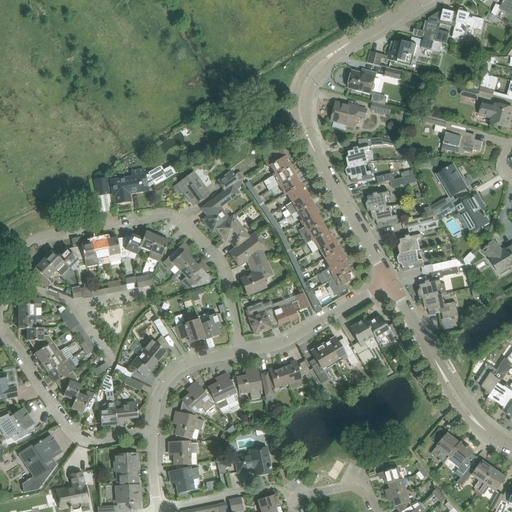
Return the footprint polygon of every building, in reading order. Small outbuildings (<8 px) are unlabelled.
[(511,0),(503,0),(500,8),(507,11),(508,8),(511,9),(511,0)] [(437,35),(436,41),(442,43),(446,44),(449,33),(439,31),(441,23),(455,27),(452,37),(457,38),(465,33),(467,27),(481,30),(484,19),(469,16),(470,13),(464,12),(464,11),(464,10),(464,9),(463,8),(462,8),(461,8),(460,8),(459,9),(459,10),(459,11),(458,14),(454,13),(454,12),(443,10),(443,13),(440,12),(441,12),(440,11),(428,19),(429,19),(428,21),(425,21),(422,31),(437,35)] [(493,15),(489,20),(494,24),(498,19),(493,15)] [(412,37),(410,43),(403,41),(402,43),(395,41),(392,52),(389,51),(387,60),(398,62),(398,60),(406,62),(408,55),(409,55),(410,54),(414,56),(417,46),(420,47),(420,49),(431,52),(440,54),(442,43),(436,41),(424,38),(423,40),(412,37)] [(370,51),(367,63),(374,65),(377,53),(370,51)] [(399,79),(401,72),(388,68),(386,76),(399,79)] [(349,87),(371,93),(376,73),(369,72),(368,76),(353,72),(349,87)] [(481,87),(479,91),(494,95),(498,78),(489,76),(484,74),(481,87)] [(477,99),(479,91),(473,90),(463,87),(461,95),(477,99)] [(389,115),(391,107),(373,102),(371,111),(389,115)] [(491,123),(508,128),(511,112),(511,107),(496,104),(495,105),(483,102),(480,113),(493,116),(491,123)] [(332,120),(332,121),(334,121),(332,127),(344,130),(345,124),(354,126),(357,115),(364,117),(366,110),(359,108),(359,107),(350,105),(350,106),(343,104),(336,103),(332,118),(332,120)] [(427,116),(425,124),(434,126),(432,131),(445,134),(446,129),(449,130),(450,129),(452,122),(427,116)] [(445,134),(442,143),(446,144),(449,145),(448,151),(464,155),(465,152),(473,154),(474,150),(480,152),(483,142),(474,139),(475,136),(474,136),(469,134),(466,133),(465,134),(455,131),(453,136),(445,134)] [(371,139),(358,140),(360,146),(368,144),(369,146),(371,145),(387,144),(393,146),(394,141),(387,140),(380,138),(371,139)] [(346,156),(348,166),(365,162),(365,163),(368,162),(366,152),(370,151),(369,146),(368,144),(347,149),(349,155),(346,156)] [(263,160),(266,165),(275,159),(273,155),(263,160)] [(289,167),(291,166),(285,156),(276,161),(275,159),(266,165),(268,168),(270,166),(275,175),(289,167)] [(367,172),(365,163),(365,162),(348,166),(345,167),(348,178),(351,177),(352,183),(373,178),(371,171),(367,172)] [(467,188),(454,166),(453,164),(452,165),(436,174),(450,198),(467,188)] [(131,178),(111,181),(114,196),(115,196),(117,204),(130,201),(129,193),(147,190),(147,188),(154,184),(155,186),(174,175),(174,174),(170,168),(162,172),(160,167),(148,174),(149,175),(145,175),(131,178)] [(269,191),(279,185),(295,176),(289,167),(275,175),(267,179),(269,183),(265,185),(269,191)] [(231,171),(217,182),(225,191),(233,185),(239,181),(243,178),(238,172),(234,175),(231,171)] [(392,173),(377,177),(378,184),(390,181),(394,180),(393,175),(392,173)] [(192,174),(174,187),(179,194),(183,192),(193,205),(209,193),(203,186),(201,187),(192,174)] [(284,195),(286,194),(286,193),(300,185),(295,176),(279,185),(284,195)] [(405,177),(394,180),(390,181),(391,187),(407,184),(405,177)] [(106,178),(95,180),(97,195),(108,193),(106,178)] [(239,181),(233,185),(236,190),(243,185),(239,181)] [(291,203),(307,193),(301,183),(300,185),(286,193),(286,194),(291,203)] [(233,185),(225,191),(202,209),(207,216),(203,220),(212,232),(216,229),(229,219),(220,207),(239,193),(236,190),(233,185)] [(368,212),(371,211),(387,207),(385,197),(389,196),(388,189),(367,194),(369,200),(365,201),(368,212)] [(291,203),(286,206),(291,215),(313,203),(307,193),(291,203)] [(485,208),(485,207),(483,204),(477,194),(459,205),(456,207),(457,207),(469,228),(472,233),(480,228),(489,222),(485,217),(486,216),(482,210),(485,208)] [(431,207),(434,213),(448,204),(445,199),(431,207)] [(448,204),(434,213),(439,221),(446,217),(445,215),(452,211),(452,210),(457,207),(456,207),(459,205),(456,200),(448,204)] [(316,213),(317,214),(318,212),(313,203),(291,215),(293,219),(299,216),(302,221),(316,213)] [(378,227),(399,222),(397,215),(393,216),(390,206),(387,207),(371,211),(374,222),(377,221),(378,227)] [(422,225),(438,221),(439,221),(434,213),(431,207),(424,208),(426,216),(403,222),(404,229),(422,225)] [(300,235),(306,232),(322,222),(317,214),(316,213),(302,221),(300,222),(303,227),(298,230),(300,235)] [(228,239),(235,248),(249,238),(233,216),(229,219),(216,229),(225,242),(228,239)] [(438,221),(422,225),(424,231),(424,232),(439,228),(438,221)] [(322,222),(306,232),(300,235),(306,244),(307,244),(312,241),(312,242),(314,240),(313,240),(327,232),(327,231),(322,222)] [(281,230),(277,224),(273,226),(277,232),(279,235),(282,233),(281,230)] [(312,253),(319,249),(335,240),(329,230),(327,231),(327,232),(313,240),(314,240),(312,242),(312,241),(307,244),(312,253)] [(140,247),(150,252),(157,236),(146,232),(142,239),(143,239),(139,247),(140,247)] [(401,243),(398,243),(400,254),(417,251),(420,250),(417,240),(421,239),(419,232),(399,237),(401,243)] [(284,236),(282,233),(279,235),(280,238),(283,245),(287,243),(284,236)] [(251,269),(252,268),(266,262),(262,252),(265,250),(254,234),(249,238),(235,248),(229,253),(239,267),(247,261),(251,269)] [(117,239),(121,258),(128,257),(130,252),(137,255),(140,247),(139,247),(143,239),(142,239),(131,235),(130,238),(125,239),(125,238),(117,239)] [(168,241),(157,236),(150,252),(148,258),(159,262),(162,256),(168,241)] [(117,239),(117,237),(104,240),(109,263),(121,261),(121,258),(117,239)] [(109,263),(104,240),(93,242),(98,265),(109,263)] [(335,240),(319,249),(324,258),(340,249),(335,240)] [(493,241),(484,251),(491,258),(501,275),(511,268),(510,266),(511,265),(511,245),(503,251),(493,241)] [(98,265),(93,242),(81,245),(81,246),(84,261),(85,261),(86,265),(86,268),(98,265)] [(290,249),(287,243),(283,245),(288,254),(292,253),(290,249)] [(81,246),(73,248),(73,249),(68,250),(66,248),(58,256),(69,267),(70,268),(75,263),(78,267),(86,265),(85,261),(84,261),(81,246)] [(179,247),(163,263),(174,274),(176,276),(180,272),(192,260),(187,255),(191,251),(188,247),(183,251),(179,247)] [(324,258),(329,267),(330,268),(344,260),(346,259),(340,249),(324,258)] [(52,250),(43,259),(55,271),(60,276),(69,267),(58,256),(52,250)] [(419,260),(417,251),(400,254),(397,255),(399,266),(403,265),(404,271),(425,266),(423,260),(419,260)] [(49,277),(55,271),(43,259),(35,268),(39,272),(35,276),(47,288),(54,281),(49,277)] [(442,270),(458,267),(465,265),(461,259),(433,265),(434,272),(442,270)] [(192,260),(180,272),(181,272),(185,277),(181,281),(188,289),(191,287),(192,288),(210,283),(208,277),(209,277),(209,276),(208,276),(205,273),(206,272),(205,272),(204,273),(201,269),(205,265),(201,261),(197,265),(192,260)] [(328,269),(321,273),(327,282),(349,269),(344,260),(330,268),(329,267),(328,268),(328,269)] [(266,262),(252,268),(254,274),(241,280),(247,295),(266,287),(262,280),(272,275),(266,262)] [(458,267),(442,270),(443,277),(459,273),(458,267)] [(333,278),(327,282),(326,282),(334,296),(346,289),(344,285),(355,279),(349,269),(333,278)] [(420,289),(417,289),(420,300),(423,299),(439,295),(437,285),(441,284),(440,278),(443,277),(442,270),(434,272),(435,278),(419,282),(420,289)] [(151,274),(144,276),(146,287),(153,285),(151,274)] [(146,287),(144,276),(136,278),(138,288),(146,287)] [(115,293),(127,290),(126,285),(120,286),(119,281),(113,282),(115,293)] [(115,293),(113,282),(107,283),(108,288),(103,290),(104,295),(115,293)] [(104,295),(103,290),(97,291),(96,285),(90,287),(90,288),(92,297),(104,295)] [(81,298),(80,290),(79,287),(71,289),(73,299),(81,298)] [(92,297),(90,288),(80,290),(81,298),(84,299),(92,297)] [(283,301),(271,305),(275,317),(278,325),(297,318),(295,311),(299,309),(300,310),(310,307),(303,293),(294,296),(296,302),(285,306),(283,301)] [(443,319),(459,315),(456,302),(445,305),(442,294),(439,295),(423,299),(425,310),(428,309),(430,315),(442,312),(443,319)] [(18,317),(35,317),(35,309),(41,309),(41,298),(24,298),(24,304),(18,304),(18,317)] [(317,301),(311,304),(315,312),(322,308),(318,301),(317,301)] [(247,310),(245,311),(248,318),(254,334),(271,328),(268,320),(275,317),(271,305),(270,302),(262,305),(261,302),(246,308),(247,310)] [(73,315),(69,309),(66,310),(61,314),(60,315),(65,321),(73,315)] [(198,317),(205,338),(205,340),(221,335),(218,328),(219,327),(218,322),(219,321),(217,314),(208,317),(207,314),(198,317)] [(73,315),(65,321),(70,330),(79,324),(73,315)] [(171,329),(178,341),(188,337),(190,343),(205,338),(198,317),(197,317),(183,322),(181,315),(173,318),(176,327),(171,329)] [(367,324),(373,334),(375,338),(385,333),(391,343),(400,338),(392,324),(387,327),(380,316),(367,324)] [(35,317),(18,317),(18,329),(27,329),(35,329),(35,328),(42,328),(42,317),(41,317),(35,317)] [(168,334),(159,319),(154,322),(163,337),(168,334)] [(363,340),(373,334),(367,324),(364,319),(349,328),(360,347),(366,344),(363,340)] [(79,324),(70,330),(74,335),(78,332),(82,337),(86,334),(79,324)] [(49,345),(53,342),(49,336),(43,336),(43,328),(42,328),(35,328),(35,329),(27,329),(27,341),(30,341),(32,345),(31,346),(36,352),(49,344),(49,345)] [(86,334),(82,337),(85,342),(80,345),(84,350),(93,344),(86,334)] [(342,349),(334,336),(322,343),(333,362),(341,357),(343,360),(346,358),(352,367),(358,363),(348,346),(342,349)] [(152,339),(143,349),(158,361),(166,351),(152,339)] [(36,353),(35,354),(41,364),(59,352),(53,342),(49,345),(49,344),(36,352),(36,353)] [(333,362),(322,343),(310,351),(318,363),(312,367),(322,384),(328,380),(323,371),(327,369),(325,366),(333,362)] [(95,357),(99,354),(93,344),(84,350),(87,355),(91,352),(95,357)] [(353,347),(352,347),(362,364),(374,358),(369,349),(358,355),(353,348),(353,347)] [(158,361),(143,349),(130,365),(143,376),(148,370),(150,371),(158,361)] [(61,351),(59,352),(41,364),(44,368),(42,369),(45,373),(47,372),(48,374),(68,361),(61,351)] [(484,394),(489,397),(498,383),(499,383),(501,380),(511,363),(511,362),(511,352),(509,357),(507,359),(504,358),(495,371),(493,370),(490,373),(484,369),(479,378),(476,382),(482,386),(481,387),(486,391),(484,394)] [(49,375),(47,377),(50,381),(52,380),(55,384),(56,383),(69,375),(68,374),(72,372),(76,369),(70,359),(68,361),(62,365),(48,374),(49,375)] [(291,365),(283,368),(288,384),(290,391),(304,386),(300,376),(304,374),(307,380),(313,377),(305,361),(299,364),(300,366),(297,367),(295,361),(290,362),(291,365)] [(108,368),(105,363),(93,371),(97,376),(108,368)] [(114,371),(126,376),(130,378),(133,372),(117,365),(114,371)] [(269,373),(261,376),(264,389),(266,404),(268,411),(272,410),(273,410),(271,403),(274,402),(272,392),(275,388),(288,384),(283,368),(274,371),(274,369),(269,371),(269,373)] [(236,378),(236,379),(238,392),(239,394),(249,392),(251,400),(261,398),(259,390),(262,390),(258,369),(248,371),(248,372),(245,372),(246,374),(245,374),(246,376),(236,378)] [(56,383),(61,390),(62,389),(64,393),(63,396),(74,401),(77,393),(78,393),(81,386),(74,383),(76,378),(72,372),(68,374),(69,375),(56,383)] [(0,400),(5,400),(5,399),(17,396),(15,387),(7,389),(6,383),(7,383),(6,380),(8,379),(7,376),(5,376),(5,373),(0,374),(0,400)] [(208,388),(208,389),(210,394),(215,403),(219,409),(228,406),(237,401),(234,394),(238,392),(236,379),(230,381),(227,374),(218,378),(218,379),(216,380),(216,381),(217,384),(208,388)] [(106,402),(99,408),(101,424),(101,427),(110,426),(116,425),(117,425),(115,411),(114,403),(114,402),(111,378),(111,377),(106,375),(99,389),(105,392),(106,402)] [(123,384),(140,392),(143,384),(130,378),(126,376),(123,384)] [(189,394),(182,401),(182,402),(192,413),(200,406),(206,412),(213,406),(212,405),(208,400),(210,398),(208,395),(210,394),(208,389),(204,391),(196,382),(189,389),(187,391),(188,392),(189,394)] [(489,397),(486,400),(492,404),(494,400),(499,404),(510,387),(506,384),(504,387),(499,383),(498,383),(489,397)] [(511,384),(510,387),(499,404),(504,407),(502,411),(507,414),(511,406),(511,384)] [(324,388),(319,390),(325,402),(330,399),(324,388)] [(82,413),(88,416),(97,396),(94,394),(87,392),(85,396),(78,393),(77,393),(74,401),(71,409),(78,412),(76,416),(81,418),(82,413)] [(115,402),(114,403),(115,411),(117,425),(124,424),(123,419),(138,417),(136,403),(121,404),(117,401),(115,402)] [(176,412),(174,421),(174,424),(175,425),(177,426),(175,436),(182,437),(189,439),(191,440),(193,429),(201,431),(203,421),(196,419),(196,417),(191,415),(192,413),(182,402),(180,412),(176,412)] [(0,427),(2,431),(5,436),(7,440),(17,434),(20,439),(29,433),(27,429),(35,424),(24,407),(13,415),(10,417),(8,414),(0,417),(0,427)] [(444,464),(448,459),(460,444),(448,434),(447,435),(440,428),(431,438),(439,445),(432,454),(444,464)] [(62,452),(51,435),(41,442),(40,441),(38,442),(39,444),(34,448),(32,445),(18,454),(34,477),(30,479),(29,478),(26,480),(27,481),(24,484),(25,493),(38,490),(43,484),(57,465),(53,459),(62,452)] [(176,442),(169,442),(169,452),(170,452),(170,455),(171,455),(174,455),(174,465),(176,465),(182,465),(190,465),(190,454),(196,454),(198,454),(198,444),(196,444),(191,444),(190,444),(189,439),(182,437),(175,436),(176,442)] [(461,478),(472,464),(474,462),(477,458),(472,453),(473,452),(462,442),(460,444),(448,459),(459,468),(457,471),(455,473),(461,478)] [(246,455),(234,457),(236,464),(238,473),(245,471),(245,469),(253,467),(255,476),(271,472),(266,448),(250,451),(251,454),(246,455)] [(114,455),(115,479),(138,478),(137,470),(139,470),(138,454),(132,454),(132,453),(129,453),(130,454),(114,455)] [(224,460),(217,462),(219,471),(219,475),(226,474),(225,468),(224,460)] [(473,492),(477,494),(494,469),(483,461),(479,467),(474,462),(472,464),(461,478),(457,483),(462,486),(472,474),(480,480),(475,488),(476,489),(473,492)] [(423,469),(418,462),(415,465),(420,472),(423,469)] [(182,469),(182,465),(176,465),(177,470),(169,471),(171,481),(172,481),(172,484),(173,484),(176,483),(178,494),(194,490),(192,480),(200,478),(198,468),(190,470),(189,467),(182,469)] [(402,480),(402,479),(398,468),(379,473),(381,480),(385,478),(387,484),(389,484),(389,483),(402,480)] [(279,471),(281,478),(285,477),(287,476),(286,469),(279,471)] [(428,475),(423,469),(420,472),(425,478),(428,475)] [(494,469),(479,491),(483,494),(484,495),(490,487),(496,491),(506,477),(494,469)] [(73,487),(56,490),(60,509),(69,507),(70,509),(71,509),(70,505),(80,503),(81,507),(89,505),(85,486),(84,487),(82,473),(70,475),(73,487)] [(115,479),(117,503),(130,502),(130,503),(133,503),(133,502),(141,502),(140,485),(138,485),(138,478),(115,479)] [(387,496),(407,491),(403,479),(402,479),(402,480),(389,483),(389,484),(390,489),(385,490),(387,496)] [(396,506),(399,511),(402,511),(412,507),(409,503),(410,502),(407,491),(387,496),(389,502),(394,501),(395,507),(396,506)] [(491,506),(497,510),(502,501),(504,496),(498,492),(491,506)] [(446,499),(440,493),(435,497),(441,503),(446,499)] [(257,501),(260,511),(262,511),(279,506),(275,494),(257,501)] [(243,510),(241,498),(235,499),(237,511),(243,510)] [(229,500),(231,511),(232,511),(237,511),(235,499),(229,500)] [(497,510),(495,511),(504,511),(505,510),(506,510),(509,504),(502,501),(497,510)] [(445,505),(451,511),(454,508),(449,502),(445,505)] [(227,511),(226,503),(218,505),(219,511),(227,511)] [(412,507),(402,511),(426,511),(421,506),(420,506),(418,503),(412,507)]
